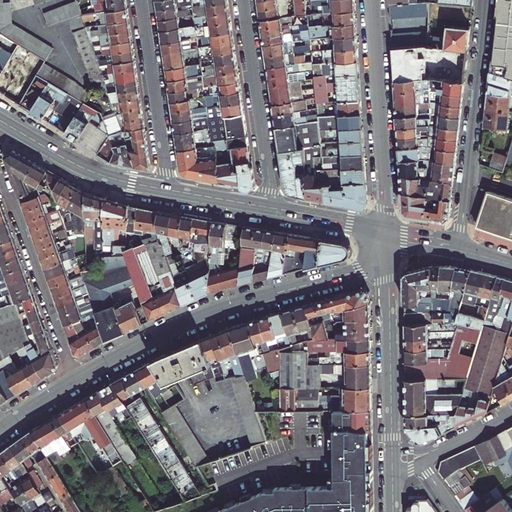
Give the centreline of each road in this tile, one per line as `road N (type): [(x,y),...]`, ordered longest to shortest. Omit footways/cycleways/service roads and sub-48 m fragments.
road 1 (primary): [(75,379),(209,312),(388,262)]
road 2 (residential): [(459,248),(486,0)]
road 3 (residential): [(372,0),(387,231)]
road 4 (residential): [(0,171),(75,379)]
road 5 (residential): [(272,207),(243,0)]
road 6 (primary): [(391,460),(388,262)]
road 7 (residential): [(140,0),(169,189)]
road 8 (primary): [(169,189),(81,167),(1,121)]
